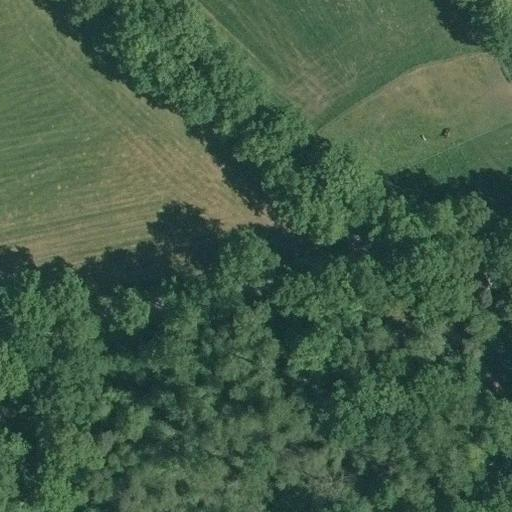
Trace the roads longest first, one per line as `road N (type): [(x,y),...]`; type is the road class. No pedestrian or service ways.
road 1 (unclassified): [(0,335),(403,259)]
road 2 (unclassified): [(403,259),(130,0)]
